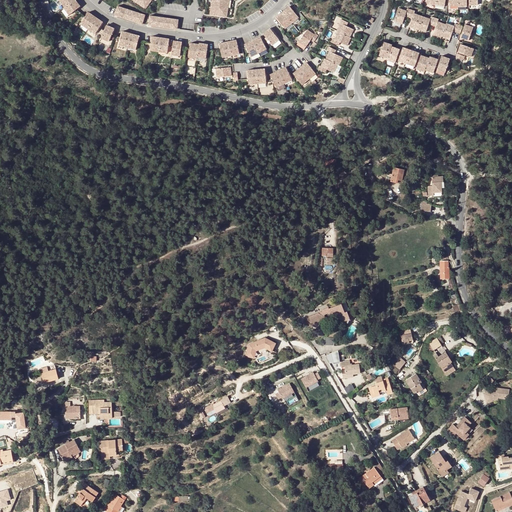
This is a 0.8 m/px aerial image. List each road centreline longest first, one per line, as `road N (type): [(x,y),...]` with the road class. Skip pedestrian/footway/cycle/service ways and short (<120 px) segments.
road 1 (tertiary): [(29,0),(95,73),(259,106),(335,107)]
road 2 (residential): [(324,358),(374,441),(399,465),(489,370),(511,375)]
road 3 (residential): [(246,376),(314,353),(410,511)]
road 4 (residential): [(267,18),(210,40),(143,32),(79,0)]
road 5 (residential): [(466,173),(409,156),(345,168),(324,195),(331,233)]
road 6 (tertiary): [(466,176),(463,287),(481,324),(511,351)]
road 7 (residential): [(496,57),(447,86),(364,107)]
road 8 (tertiary): [(364,107),(443,141),(466,173)]
